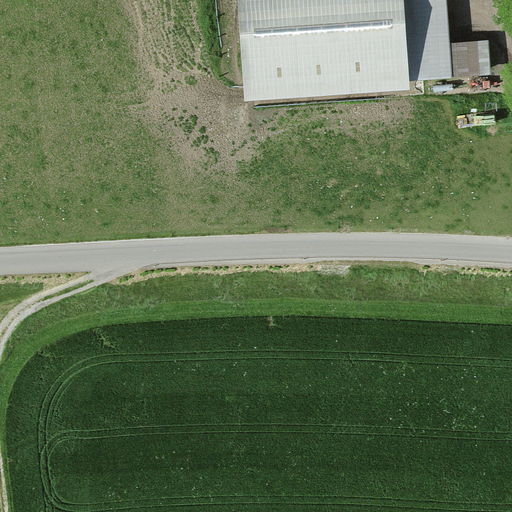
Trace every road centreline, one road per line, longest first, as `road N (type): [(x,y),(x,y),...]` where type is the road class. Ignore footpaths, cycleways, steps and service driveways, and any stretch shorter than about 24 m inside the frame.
road 1 (unclassified): [(511,249),(356,244),(0,258)]
road 2 (track): [(136,252),(17,312),(0,344)]
